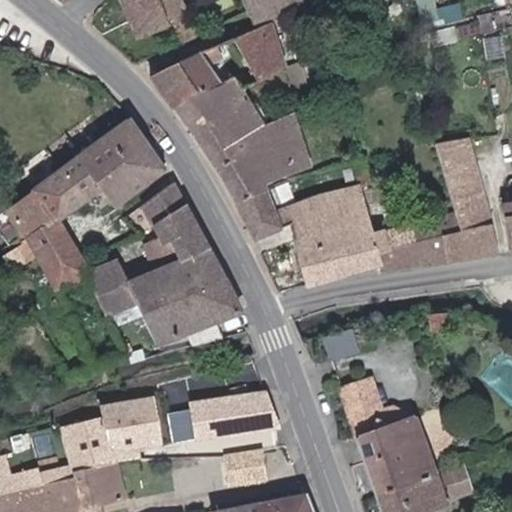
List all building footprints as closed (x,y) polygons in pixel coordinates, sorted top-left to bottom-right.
[(180,0),(115,0),(127,37),(173,20),(184,41),(196,35),(180,0)] [(240,0),(251,28),(263,23),(313,5),(311,0),(240,0)] [(255,78),(285,67),(263,23),(251,28),(232,36),(255,78)] [(202,50),(147,73),(248,235),(285,226),(282,202),(272,204),(265,183),(308,167),(290,114),(264,123),(230,71),(219,78),(202,50)] [(131,120),(123,114),(7,202),(54,283),(80,273),(86,269),(57,221),(96,190),(110,207),(168,169),(131,120)] [(470,136),(435,143),(458,229),(494,221),(470,136)] [(289,225),(302,285),(380,267),(382,275),(448,259),(442,232),(431,235),(427,217),(396,224),(400,242),(386,245),(380,216),(366,220),(358,186),(345,188),(340,168),(305,177),(307,194),(282,202),(285,226),(289,225)] [(151,343),(243,307),(177,183),(144,204),(158,235),(144,242),(151,261),(123,271),(118,258),(86,269),(80,273),(101,313),(130,305),(151,343)] [(511,197),(498,199),(505,249),(511,248),(511,197)] [(442,232),(448,259),(500,251),(494,221),(458,229),(442,232)] [(349,332),(322,340),(329,360),(355,352),(349,332)] [(339,384),(350,419),(388,407),(377,372),(339,384)] [(275,425),(261,392),(191,404),(197,436),(275,425)] [(0,453),(0,492),(68,474),(68,468),(117,459),(140,456),(139,444),(157,444),(151,395),(105,400),(106,408),(97,409),(99,417),(59,423),(65,463),(36,468),(31,447),(0,453)] [(268,478),(262,449),(227,455),(232,484),(268,478)] [(68,474),(0,492),(0,511),(14,509),(14,511),(82,511),(81,506),(125,499),(117,459),(68,468),(68,474)] [(445,496),(473,487),(465,462),(437,471),(445,496)] [(432,472),(370,489),(376,511),(419,511),(441,506),(432,472)] [(310,511),(301,490),(252,502),(254,511),(310,511)] [(254,511),(252,502),(203,511),(202,511),(254,511)]
